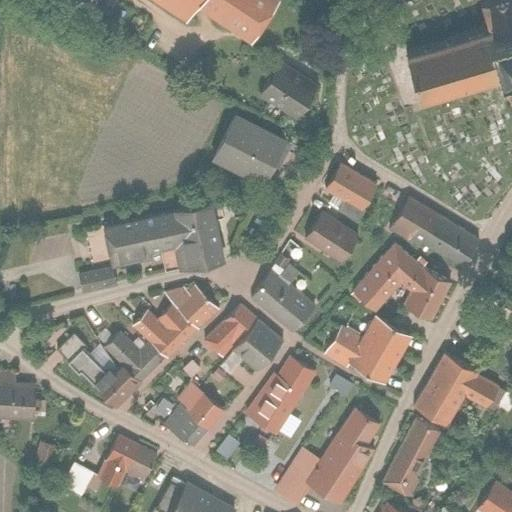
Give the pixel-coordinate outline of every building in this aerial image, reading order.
[(152,0),(165,9),(171,0),(152,0)] [(180,0),(223,28),(241,0),(180,0)] [(511,0),(470,0),(471,4),(389,28),(403,79),(486,55),(493,79),(511,73),(511,0)] [(257,47),(240,78),(277,98),(294,67),(257,47)] [(213,95),(186,144),(234,171),(261,122),(213,95)] [(320,149),(306,177),(342,195),(356,167),(320,149)] [(387,183),(369,213),(397,229),(414,200),(387,183)] [(189,187),(74,211),(81,245),(149,231),(153,248),(200,238),(189,187)] [(302,196),(284,224),(321,247),(338,219),(302,196)] [(414,200),(397,229),(440,254),(457,224),(414,200)] [(402,252),(362,226),(331,275),(358,292),(378,259),(392,268),(402,252)] [(91,249),(57,256),(60,271),(94,263),(91,249)] [(231,273),(271,306),(289,284),(249,251),(231,273)] [(379,289),(404,304),(427,267),(402,252),(392,268),(379,289)] [(146,286),(173,312),(194,290),(167,265),(146,286)] [(146,310),(128,329),(143,344),(173,312),(146,286),(135,298),(146,310)] [(387,319),(350,297),(340,315),(320,304),(305,329),(362,363),(387,319)] [(234,303),(207,334),(226,352),(254,320),(234,303)] [(96,345),(115,369),(143,344),(128,329),(112,308),(84,331),(96,345)] [(96,345),(84,331),(71,342),(84,356),(96,345)] [(61,332),(47,346),(71,370),(84,356),(71,342),(61,332)] [(180,337),(172,345),(184,356),(192,348),(180,337)] [(226,397),(253,415),(293,355),(266,337),(226,397)] [(476,368),(423,339),(399,382),(430,399),(441,379),(464,391),(476,368)] [(115,369),(96,345),(84,356),(71,370),(96,391),(115,369)] [(156,390),(183,414),(203,392),(168,360),(148,382),(156,390)] [(0,407),(15,408),(16,368),(0,367),(0,407)] [(183,414),(156,390),(141,407),(168,431),(183,414)] [(335,397),(325,419),(347,429),(357,408),(335,397)] [(363,467),(392,481),(423,415),(393,402),(363,467)] [(286,469),(323,488),(351,436),(314,416),(300,440),(286,469)] [(511,418),(508,416),(488,446),(511,462),(511,418)] [(97,472),(104,460),(120,430),(99,419),(77,462),(97,472)] [(34,428),(18,424),(11,447),(28,452),(34,428)] [(286,469),(300,440),(276,428),(255,471),(279,483),(286,469)] [(104,460),(127,472),(142,441),(120,430),(104,460)] [(70,477),(77,462),(51,449),(43,464),(70,477)] [(200,511),(213,488),(164,464),(141,509),(146,511),(200,511)] [(467,500),(487,511),(497,511),(511,492),(476,467),(457,492),(467,500)] [(385,511),(392,500),(363,485),(348,511),(385,511)] [(392,500),(385,511),(410,511),(412,509),(392,500)] [(487,511),(467,500),(459,511),(487,511)]
